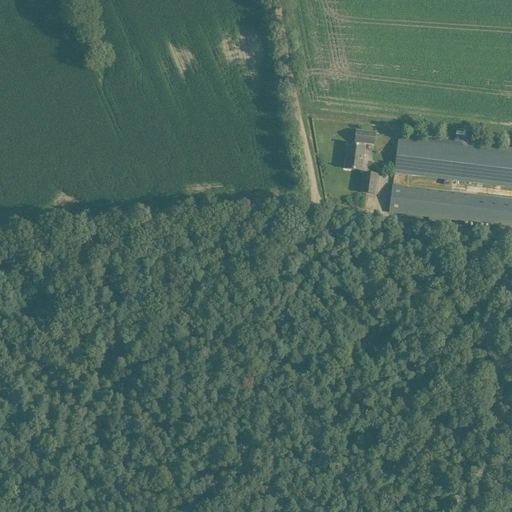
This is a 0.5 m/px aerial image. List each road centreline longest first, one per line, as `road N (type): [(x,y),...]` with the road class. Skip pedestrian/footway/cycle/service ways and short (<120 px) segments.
road 1 (track): [(280,511),(253,311),(265,276),(308,233)]
road 2 (unclassified): [(308,233),(316,224),(316,193),(300,112)]
